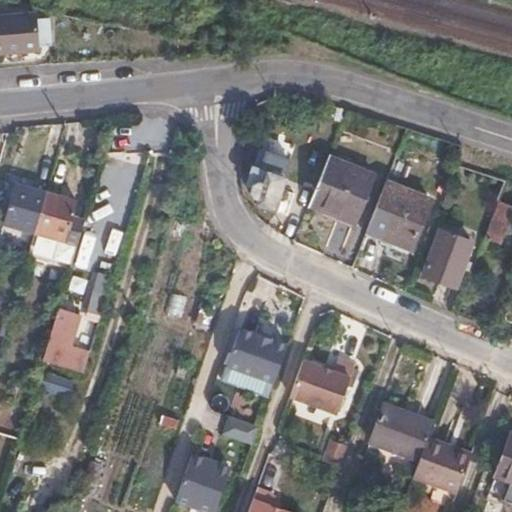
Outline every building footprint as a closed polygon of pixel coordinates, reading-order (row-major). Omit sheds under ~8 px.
[(0,52),(37,50),(37,45),(36,28),(35,15),(0,17),(0,52)] [(36,28),(37,45),(51,44),(50,27),(36,28)] [(312,117),(316,105),(307,102),(303,114),(312,117)] [(262,150),(256,167),(254,165),(248,183),(254,185),(253,188),(255,195),(259,198),(259,204),(275,208),(279,197),(285,200),(289,189),(282,186),(286,176),(284,175),(288,159),(262,150)] [(373,173),(330,155),(311,204),(353,221),(373,173)] [(502,192),(506,182),(477,171),(473,182),(502,192)] [(431,199),(387,181),(368,230),(411,247),(431,199)] [(36,231),(46,194),(14,184),(11,200),(0,196),(0,219),(5,221),(6,222),(36,231)] [(76,243),(85,215),(74,212),(77,200),(47,191),(46,194),(36,231),(76,243)] [(511,204),(499,200),(486,237),(502,243),(511,217),(511,204)] [(472,242),(441,228),(425,273),(456,285),(472,242)] [(79,371),(84,354),(66,349),(76,315),(57,309),(42,359),(79,371)] [(274,383),(287,345),(241,328),(227,366),(274,383)] [(79,371),(83,373),(88,356),(84,354),(79,371)] [(338,360),(334,373),(303,362),(291,397),(338,415),(355,366),(338,360)] [(274,383),(227,366),(222,381),(268,398),(274,383)] [(417,470),(429,438),(434,424),(384,404),(367,450),(417,470)] [(258,426),(230,416),(225,431),(253,442),(258,426)] [(511,433),(511,434),(496,473),(511,479),(511,433)] [(456,493),(471,454),(429,438),(417,470),(414,477),(456,493)] [(212,511),(228,465),(190,452),(175,499),(211,511),(212,511)] [(511,479),(503,500),(511,503),(511,506),(511,479)] [(275,495),(258,488),(249,511),(286,511),(270,506),(275,495)]
